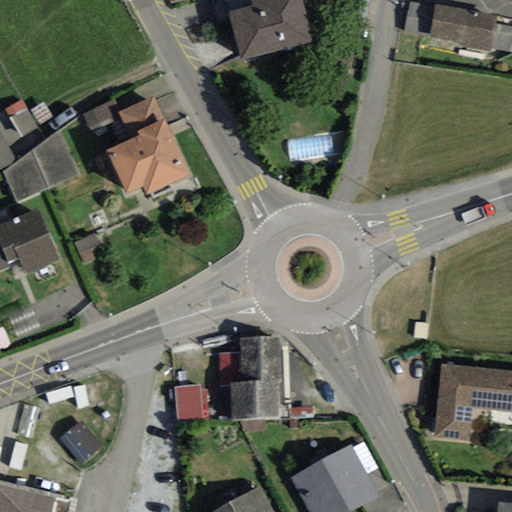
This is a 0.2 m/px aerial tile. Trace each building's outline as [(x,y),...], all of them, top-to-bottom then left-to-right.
[(240,60),(313,42),(302,0),(249,0),(251,6),(228,12),(240,60)] [(435,5),(430,38),(461,44),(461,46),(489,51),(491,47),(495,25),(495,15),(435,5)] [(511,28),(495,25),(491,47),(511,51),(511,28)] [(164,120),(153,97),(121,111),(117,113),(120,119),(130,140),(139,136),(137,132),(164,120)] [(121,111),(114,98),(82,115),(90,131),(120,119),(117,113),(121,111)] [(146,195),(189,175),(164,120),(137,132),(139,136),(130,140),(106,151),(126,195),(143,187),(146,195)] [(59,129),(3,172),(17,203),(79,176),(59,129)] [(0,138),(0,169),(15,160),(0,138)] [(27,275),(60,261),(37,208),(0,223),(0,269),(7,267),(5,262),(19,257),(27,275)] [(104,255),(94,234),(74,243),(84,264),(104,255)] [(18,340),(42,330),(31,306),(7,316),(18,340)] [(0,350),(11,345),(3,327),(0,328),(0,350)] [(233,420),(279,419),(278,383),(281,383),(278,338),(240,339),(240,354),(240,382),(231,383),(231,387),(233,420)] [(220,355),(222,387),(231,387),(231,383),(240,382),(240,354),(220,355)] [(511,371),(441,365),(434,437),(469,441),(472,409),(511,412),(511,371)] [(203,420),(200,385),(174,388),(177,422),(203,420)] [(103,450),(81,421),(60,437),(83,466),(103,450)] [(366,475),(379,469),(365,442),(352,449),(366,475)] [(291,478),(309,511),(350,511),(378,497),(366,475),(352,449),(350,445),(291,478)] [(71,511),(75,497),(0,481),(0,511),(71,511)] [(216,511),(272,511),(259,488),(216,511)] [(511,511),(511,504),(498,503),(497,511),(511,511)]
